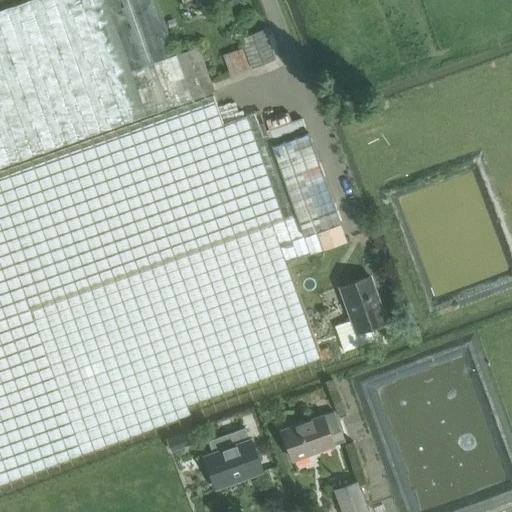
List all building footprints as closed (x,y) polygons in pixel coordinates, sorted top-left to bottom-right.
[(0,168),(57,148),(192,100),(215,92),(199,46),(175,54),(156,0),(31,0),(0,11),(0,168)] [(251,67),(275,58),(264,29),(241,37),(251,67)] [(230,74),(250,67),(243,48),(223,55),(230,74)] [(224,125),(214,98),(165,115),(0,173),(0,485),(238,397),(323,365),(286,263),(347,242),(340,223),(342,222),(317,153),(316,154),(302,118),(266,130),(259,112),(224,125)] [(370,277),(340,287),(351,320),(335,326),(344,352),(376,340),(371,327),(386,322),(370,277)] [(328,348),(322,350),(325,359),(331,356),(328,348)] [(293,460),(346,440),(335,411),(282,430),(293,460)] [(251,439),(250,440),(245,427),(209,440),(214,453),(204,456),(216,489),(262,472),(251,439)] [(357,480),(334,489),(342,511),(367,511),(369,511),(357,480)]
